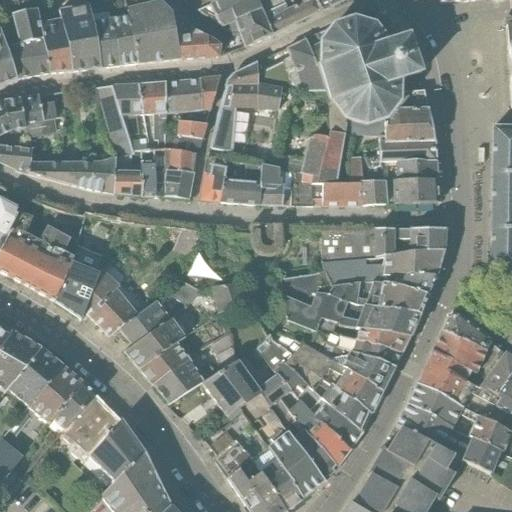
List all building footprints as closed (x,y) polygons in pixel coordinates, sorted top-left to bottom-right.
[(255,0),(228,0),(210,7),(219,26),(222,29),(229,26),(232,35),(232,38),(239,38),(245,50),(260,43),(271,38),(262,16),(255,0)] [(255,0),(262,16),(286,5),(284,0),(255,0)] [(289,13),(286,5),(262,16),(271,38),(321,13),(315,0),(289,13)] [(284,0),(286,5),(289,13),(315,0),(321,13),(347,2),(350,0),(284,0)] [(180,62),(176,40),(172,16),(161,5),(126,12),(127,18),(137,67),(180,62)] [(87,8),(74,9),(55,13),(57,22),(69,74),(72,74),(87,73),(99,71),(89,17),(87,8)] [(14,82),(49,76),(38,25),(35,12),(12,16),(19,46),(5,50),(14,82)] [(99,71),(119,69),(110,21),(108,13),(89,17),(99,71)] [(119,69),(137,67),(127,18),(110,21),(119,69)] [(49,76),(69,74),(57,22),(38,25),(49,76)] [(398,98),(402,97),(403,81),(420,76),(407,38),(386,45),(373,28),(353,22),(331,29),(319,45),(319,48),(311,51),(306,41),(287,51),(303,95),(325,94),(329,106),(334,103),(345,119),(365,127),(385,120),(399,104),(398,98)] [(0,87),(14,82),(5,50),(0,33),(0,87)] [(176,40),(180,62),(217,60),(219,46),(209,40),(194,33),(191,38),(176,40)] [(217,119),(209,148),(225,151),(231,153),(235,123),(236,114),(244,115),(244,110),(258,110),(264,111),(278,113),(279,113),(283,92),(271,90),(256,87),(256,66),(236,76),(232,78),(227,84),(217,119)] [(196,117),(208,120),(220,79),(200,81),(202,112),(197,112),(196,117)] [(186,115),(196,117),(197,112),(202,112),(200,81),(165,85),(166,117),(186,115)] [(166,121),(166,117),(165,85),(138,87),(142,118),(143,118),(143,117),(153,117),(153,137),(165,137),(166,121)] [(135,118),(142,118),(138,87),(122,88),(116,89),(127,138),(139,137),(135,118)] [(133,157),(127,138),(116,89),(96,91),(99,105),(114,160),(128,158),(133,157)] [(96,91),(89,91),(91,107),(99,105),(96,91)] [(72,93),(63,95),(64,109),(73,109),(72,93)] [(52,113),(64,112),(64,109),(63,95),(46,97),(20,101),(25,127),(49,123),(53,122),(54,122),(52,113)] [(380,145),(434,144),(424,95),(402,97),(398,98),(399,104),(385,120),(365,127),(345,119),(346,137),(380,139),(380,145)] [(0,139),(10,134),(23,132),(25,140),(55,135),(53,122),(49,123),(25,127),(20,101),(3,104),(0,105),(0,139)] [(361,187),(350,187),(338,187),(346,137),(345,119),(334,103),(329,106),(330,135),(329,140),(314,138),(311,141),(309,140),(304,163),(281,157),(280,162),(271,161),(269,169),(284,173),(292,175),(291,200),(290,209),(312,209),(314,202),(322,202),(322,209),(362,209),(361,187)] [(176,138),(201,141),(208,120),(196,117),(186,115),(185,125),(178,124),(176,138)] [(511,130),(492,130),(489,274),(511,274),(511,130)] [(163,152),(195,157),(197,157),(201,141),(176,138),(165,137),(153,137),(153,143),(157,143),(157,153),(163,152)] [(361,184),(381,184),(379,165),(382,165),(397,165),(435,165),(434,144),(380,145),(380,159),(350,160),(350,187),(361,187),(361,184)] [(0,165),(28,178),(32,154),(33,151),(0,148),(0,165)] [(154,175),(192,175),(195,157),(163,152),(164,169),(154,170),(154,175)] [(154,175),(154,170),(153,153),(140,154),(140,174),(139,199),(154,200),(154,186),(154,175)] [(111,197),(112,197),(114,160),(100,164),(56,165),(56,156),(32,154),(28,178),(92,194),(111,197)] [(112,197),(139,199),(140,174),(128,173),(128,158),(114,160),(112,197)] [(199,204),(219,205),(230,162),(219,159),(207,159),(199,204)] [(219,205),(258,208),(264,168),(245,165),(243,183),(236,182),(237,169),(232,168),(234,163),(230,162),(219,205)] [(381,184),(437,184),(435,165),(397,165),(397,175),(393,176),(393,170),(383,170),(382,165),(379,165),(381,184)] [(291,200),(282,200),(284,173),(269,169),(264,168),(258,208),(290,209),(291,200)] [(154,186),(190,188),(192,175),(154,175),(154,186)] [(362,209),(383,208),(381,184),(361,184),(361,187),(362,209)] [(381,184),(383,208),(438,205),(437,184),(381,184)] [(154,186),(154,200),(163,200),(188,202),(190,188),(154,186)] [(0,251),(9,233),(11,234),(19,215),(16,214),(23,199),(0,190),(0,251)] [(0,275),(10,281),(28,246),(19,241),(22,236),(25,238),(32,220),(19,215),(11,234),(9,233),(0,251),(0,275)] [(10,281),(28,290),(58,235),(46,229),(38,245),(40,246),(37,251),(28,246),(10,281)] [(198,234),(179,232),(171,253),(190,260),(193,253),(202,234),(198,234)] [(427,254),(442,253),(444,232),(427,233),(409,233),(322,234),(323,265),(410,257),(410,255),(427,254)] [(28,290),(54,305),(71,265),(57,260),(60,254),(63,256),(70,241),(58,235),(28,290)] [(80,323),(84,315),(99,277),(105,260),(77,249),(71,265),(54,305),(80,323),(80,322),(80,323)] [(385,280),(434,280),(442,253),(427,254),(410,255),(410,257),(323,265),(325,275),(329,283),(335,294),(359,291),(360,285),(373,285),(371,290),(383,293),(385,280)] [(119,333),(138,317),(116,292),(119,289),(118,289),(119,288),(101,272),(99,277),(84,315),(109,340),(119,333)] [(358,301),(359,291),(335,294),(329,283),(325,275),(282,281),(283,291),(418,317),(426,299),(383,293),(371,290),(366,303),(358,301)] [(383,293),(426,299),(434,280),(385,280),(383,293)] [(168,295),(188,308),(204,294),(180,281),(168,295)] [(220,316),(250,305),(238,286),(214,290),(220,316)] [(359,332),(409,339),(418,317),(283,291),(287,323),(309,332),(313,333),(318,322),(337,325),(339,326),(340,328),(359,332)] [(119,333),(132,348),(171,321),(157,304),(156,305),(155,304),(138,317),(119,333)] [(485,356),(490,345),(456,319),(447,321),(441,335),(485,356)] [(139,371),(177,345),(185,340),(171,321),(132,348),(123,354),(139,371)] [(381,395),(393,370),(364,358),(335,350),(315,343),(318,335),(313,333),(309,332),(302,346),(381,395)] [(356,343),(401,355),(409,339),(359,332),(356,343)] [(227,337),(207,349),(221,371),(237,360),(232,334),(227,337)] [(0,392),(5,396),(8,392),(40,352),(10,335),(8,339),(7,339),(0,348),(0,392)] [(393,370),(401,355),(356,343),(340,338),(339,342),(318,335),(315,343),(335,350),(364,358),(393,370)] [(490,345),(485,356),(441,335),(431,355),(476,376),(482,379),(502,353),(490,345)] [(286,363),(304,380),(310,370),(370,417),(381,395),(302,346),(284,337),(279,344),(270,337),(257,351),(274,373),(286,363)] [(139,371),(153,388),(190,362),(177,345),(139,371)] [(8,392),(28,409),(62,370),(40,352),(8,392)] [(497,397),(511,378),(511,361),(502,353),(482,379),(476,376),(471,387),(483,394),(485,391),(497,397)] [(502,400),(497,397),(485,391),(483,394),(471,387),(476,376),(431,355),(415,387),(488,425),(502,400)] [(290,391),(277,377),(259,391),(239,363),(238,364),(237,360),(221,371),(214,376),(200,384),(228,421),(239,412),(259,396),(263,402),(264,402),(268,407),(280,400),(290,391)] [(168,407),(200,384),(214,376),(208,367),(197,374),(190,362),(153,388),(168,407)] [(361,435),(304,380),(286,363),(274,373),(277,377),(290,391),(349,453),(361,435)] [(18,437),(35,416),(49,427),(53,423),(82,386),(62,370),(28,409),(27,410),(0,442),(0,482),(11,470),(21,458),(18,437)] [(361,435),(370,417),(310,370),(304,380),(361,435)] [(488,425),(497,430),(506,415),(509,417),(511,411),(511,378),(497,397),(502,400),(488,425)] [(53,423),(64,433),(95,398),(82,386),(53,423)] [(497,430),(488,425),(415,387),(405,408),(499,453),(503,455),(510,437),(497,430)] [(337,469),(349,453),(290,391),(280,400),(337,469)] [(325,485),(325,484),(287,435),(268,407),(264,402),(263,402),(259,396),(239,412),(241,415),(302,501),(325,485)] [(114,485),(143,455),(120,423),(95,398),(64,433),(63,434),(114,485)] [(325,484),(337,469),(280,400),(268,407),(287,435),(325,484)] [(490,477),(499,453),(405,408),(395,428),(394,429),(399,432),(453,460),(453,459),(490,477)] [(510,437),(511,437),(511,411),(509,417),(506,415),(497,430),(510,437)] [(283,511),(287,511),(302,501),(241,415),(204,445),(216,459),(233,445),(248,464),(258,477),(283,511)] [(453,460),(399,432),(386,454),(381,451),(365,477),(368,479),(354,502),(353,504),(355,505),(353,510),(348,507),(344,511),(427,511),(434,501),(439,503),(454,477),(446,472),(453,460)] [(227,482),(237,473),(248,464),(233,445),(216,459),(213,461),(227,482)] [(164,511),(169,508),(154,478),(143,455),(114,485),(101,500),(110,511),(164,511)] [(11,470),(0,482),(0,500),(2,502),(21,479),(11,470)] [(283,511),(258,477),(246,485),(237,473),(227,482),(247,511),(283,511)]
